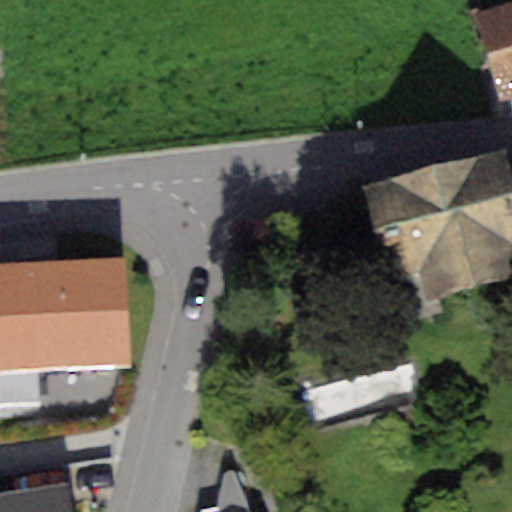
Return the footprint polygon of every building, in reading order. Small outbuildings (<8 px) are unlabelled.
[(511,4),(477,12),(497,103),(511,99),(511,4)] [(511,162),(509,149),(357,183),(379,277),(420,267),(427,296),(511,276),(511,162)] [(123,257),(0,263),(0,370),(129,364),(123,257)] [(223,472),(214,508),(246,505),(231,471),(223,472)] [(72,511),(69,485),(0,495),(0,511),(72,511)]
